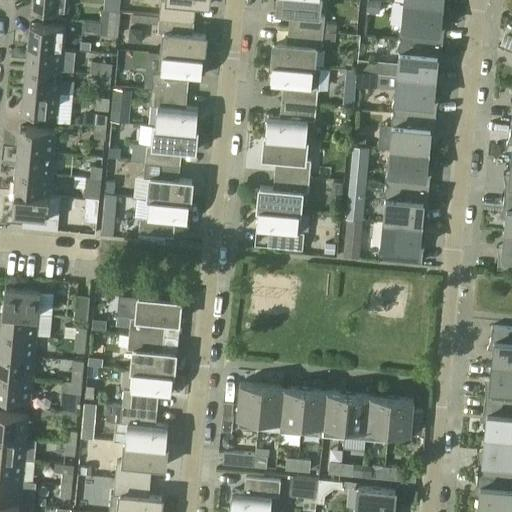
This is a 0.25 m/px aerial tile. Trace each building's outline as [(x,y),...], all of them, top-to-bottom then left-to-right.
[(32,0),(32,7),(67,11),(68,0),(32,0)] [(160,0),(160,15),(194,18),(195,18),(193,17),(194,3),(209,4),(209,0),(160,0)] [(277,0),(277,11),(292,12),(290,27),(289,26),(288,27),(323,31),(325,14),(319,14),(320,0),(277,0)] [(442,5),(404,1),(400,38),(442,42),(443,31),(447,21),(441,20),(442,5)] [(109,9),(108,22),(120,23),(121,10),(109,9)] [(160,15),(158,32),(164,32),(162,52),(204,56),(206,35),(191,34),(193,19),(194,19),(194,18),(160,15)] [(107,34),(119,35),(120,23),(108,22),(107,34)] [(31,23),(29,45),(64,48),(66,26),(31,23)] [(274,41),(272,62),(314,66),(316,47),(322,47),(323,31),(288,27),(288,28),(290,28),(289,43),(274,41)] [(442,42),(400,38),(397,74),(435,78),(437,63),(443,64),(441,53),(442,42)] [(64,48),(29,45),(27,67),(62,70),(64,48)] [(154,71),(153,88),(188,91),(188,90),(186,90),(187,75),(201,77),(203,56),(204,56),(162,52),(163,53),(161,72),(154,71)] [(392,86),(393,59),(357,58),(356,85),(392,86)] [(112,62),(101,61),(100,73),(111,74),(112,62)] [(273,63),(271,83),(285,85),(284,99),(282,99),(282,100),(317,103),(318,87),(311,86),(313,67),(314,67),(314,66),(272,62),(272,63),(273,63)] [(27,67),(25,88),(60,91),(62,70),(27,67)] [(99,85),(110,86),(111,74),(100,73),(99,85)] [(397,74),(393,111),(435,115),(436,104),(440,93),(434,93),(435,78),(397,74)] [(131,119),(132,87),(113,86),(112,119),(131,119)] [(58,114),(60,91),(25,88),(22,110),(58,114)] [(187,92),(188,91),(153,88),(151,104),(158,105),(156,124),(155,124),(197,128),(196,128),(198,107),(184,106),(186,91),(187,92)] [(315,119),(317,103),(282,100),(283,101),(282,115),(268,114),(266,134),(265,134),(265,135),(307,139),(307,138),(306,138),(308,119),(315,119)] [(393,111),(390,147),(428,151),(430,136),(436,137),(434,126),(435,115),(393,111)] [(108,113),(96,112),(95,125),(107,126),(108,113)] [(147,143),(146,160),(181,163),(181,162),(179,162),(180,148),(195,149),(197,128),(155,124),(153,144),(147,143)] [(94,137),(106,138),(107,126),(95,125),(94,137)] [(21,126),(19,148),(54,152),(56,129),(21,126)] [(311,159),(305,158),(307,139),(265,135),(263,156),(278,157),(277,171),(275,171),(275,172),(310,175),(311,159)] [(363,254),(367,144),(350,144),(346,254),(363,254)] [(428,151),(390,147),(387,184),(428,188),(430,177),(433,166),(427,166),(428,151)] [(19,148),(17,170),(52,173),(54,152),(19,148)] [(144,176),(150,177),(148,197),(191,201),(192,180),(178,178),(179,164),(181,164),(181,163),(146,160),(144,176)] [(102,177),(103,165),(91,164),(90,176),(101,177),(102,177)] [(15,191),(50,195),(52,173),(17,170),(15,191)] [(258,207),(300,211),(302,191),(308,192),(310,175),(275,172),(275,173),(277,173),(275,188),(260,186),(258,207)] [(90,176),(87,176),(85,196),(99,197),(101,177),(90,176)] [(387,184),(383,220),(421,224),(423,209),(429,210),(427,199),(428,188),(387,184)] [(13,213),(48,217),(50,195),(15,191),(13,213)] [(116,193),(104,192),(103,205),(115,206),(116,193)] [(504,230),(511,231),(511,194),(504,194),(503,205),(500,215),(506,216),(504,230)] [(97,221),(99,197),(85,196),(83,220),(97,221)] [(174,235),(172,235),(174,220),(187,221),(189,201),(190,201),(191,201),(148,197),(137,196),(136,214),(140,215),(139,232),(142,233),(174,236),(174,235)] [(299,212),(300,212),(300,211),(258,207),(258,208),(259,208),(257,228),(271,229),(270,244),(268,244),(268,245),(303,248),(304,231),(297,231),(299,212)] [(426,239),(420,239),(421,224),(383,220),(380,257),(421,261),(423,249),(426,239)] [(497,267),(511,268),(511,231),(504,230),(503,246),(497,245),(498,255),(497,267)] [(6,287),(4,309),(39,313),(41,290),(6,287)] [(90,294),(76,293),(74,317),(88,318),(90,294)] [(165,334),(163,334),(164,320),(179,321),(181,300),(139,296),(134,296),(130,299),(129,316),(131,316),(129,332),(164,335),(165,334)] [(4,309),(2,331),(37,334),(39,313),(4,309)] [(76,325),(75,338),(87,339),(88,326),(76,325)] [(511,364),(511,327),(492,325),(491,337),(487,347),(493,348),(492,362),(511,364)] [(0,347),(0,352),(35,356),(37,334),(2,331),(0,347)] [(163,336),(164,336),(164,335),(129,332),(128,348),(134,349),(132,369),(174,373),(176,352),(161,350),(163,336)] [(74,350),(86,350),(87,339),(75,338),(74,350)] [(35,356),(0,352),(0,373),(33,377),(35,356)] [(486,387),(485,398),(511,400),(511,364),(492,362),(490,377),(484,377),(486,387)] [(72,368),(71,381),(83,382),(84,369),(72,368)] [(158,407),(156,407),(157,392),(171,393),(173,373),(174,373),(132,369),(133,369),(132,389),(124,388),(123,403),(123,404),(158,408),(158,407)] [(0,396),(30,399),(33,377),(0,373),(0,396)] [(70,392),(82,393),(83,382),(71,381),(70,392)] [(241,382),(237,416),(240,416),(239,423),(242,426),(258,427),(259,418),(263,384),(241,382)] [(284,386),(263,384),(259,418),(280,420),(281,420),(284,386)] [(280,420),(279,430),(301,432),(302,422),(306,388),(284,386),(281,420),(280,420)] [(327,390),(306,388),(302,422),(324,424),(327,390)] [(324,424),(323,434),(344,436),(349,392),(327,390),(324,424)] [(370,394),(349,392),(344,436),(366,438),(370,394)] [(366,438),(387,440),(388,430),(392,396),(370,394),(366,438)] [(414,398),(392,396),(388,430),(410,432),(411,431),(421,432),(424,408),(413,407),(414,398)] [(486,421),(485,435),(511,437),(511,400),(485,398),(484,410),(480,420),(486,421)] [(166,444),(168,424),(154,423),(156,408),(158,408),(123,404),(123,403),(106,402),(105,412),(111,419),(121,421),(128,421),(127,441),(125,440),(125,441),(167,445),(168,444),(166,444)] [(84,433),(93,433),(93,404),(84,404),(84,433)] [(56,421),(77,423),(78,412),(57,410),(56,421)] [(0,412),(0,434),(27,437),(29,415),(0,412)] [(66,429),(65,441),(76,442),(77,429),(66,429)] [(0,434),(0,456),(25,459),(27,437),(0,434)] [(479,460),(478,471),(511,474),(511,437),(485,435),(483,450),(477,450),(479,460)] [(64,453),(75,454),(76,442),(65,441),(64,453)] [(117,460),(116,477),(151,480),(151,479),(149,479),(150,464),(165,466),(167,445),(125,441),(123,461),(117,460)] [(224,449),(223,462),(255,465),(256,453),(224,449)] [(267,466),(268,454),(256,453),(255,465),(267,466)] [(286,455),(285,468),(298,469),(299,457),(286,455)] [(25,459),(0,456),(0,478),(36,482),(36,481),(23,479),(25,459)] [(310,470),(311,458),(299,457),(298,469),(310,470)] [(330,460),(329,472),(341,473),(342,461),(330,460)] [(353,474),(354,462),(342,461),(341,473),(353,474)] [(373,464),(372,476),(384,477),(385,465),(373,464)] [(416,480),(417,468),(385,465),(384,477),(416,480)] [(73,472),(62,471),(61,484),(72,485),(73,472)] [(511,511),(511,474),(478,471),(477,483),(473,493),(479,493),(478,508),(511,511)] [(231,510),(230,510),(247,511),(270,511),(272,494),(280,495),(281,478),(246,475),(246,476),(248,477),(246,491),(233,489),(231,510)] [(114,493),(120,494),(118,511),(161,511),(163,496),(148,495),(149,481),(151,481),(151,480),(116,477),(114,493)] [(36,482),(0,478),(0,499),(34,503),(36,482)] [(342,487),(343,479),(319,478),(316,501),(324,501),(325,494),(334,487),(342,487)] [(60,495),(71,496),(72,485),(61,484),(60,495)] [(396,489),(358,485),(355,511),(398,511),(401,505),(395,504),(396,489)] [(33,511),(34,503),(0,499),(0,511),(33,511)]
